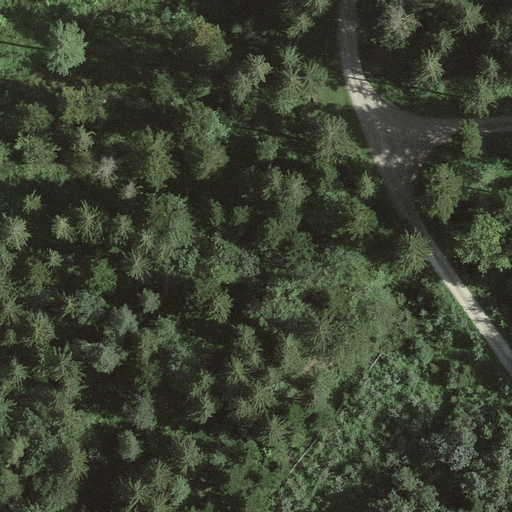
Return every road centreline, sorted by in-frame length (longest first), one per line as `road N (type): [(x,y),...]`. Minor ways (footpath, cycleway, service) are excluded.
road 1 (track): [(511,362),(361,134),(343,74),(345,0)]
road 2 (track): [(511,128),(361,134)]
